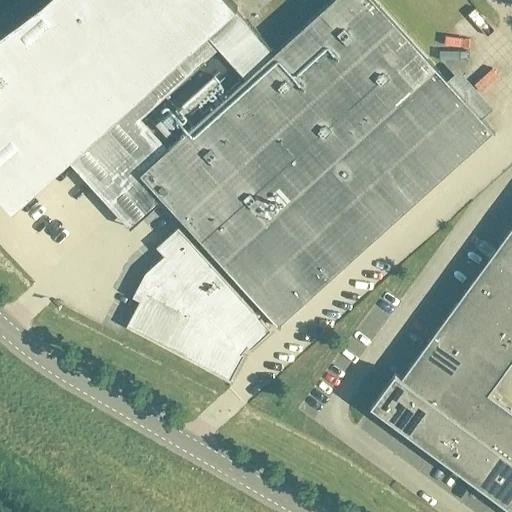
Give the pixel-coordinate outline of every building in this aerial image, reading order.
[(236,6),(237,5),(232,0),(43,0),(44,0),(0,32),(0,72),(8,82),(0,88),(0,192),(14,207),(67,159),(108,203),(132,181),(141,173),(145,178),(163,198),(249,293),(261,306),(255,311),(179,226),(156,247),(164,255),(145,272),(132,297),(140,300),(126,326),(231,381),(245,354),(242,352),(247,347),(250,350),(272,330),(261,317),(266,312),(280,328),(281,327),(278,324),(285,318),(492,131),(494,134),(495,133),(482,119),(447,80),(375,0),(331,0),(276,50),(236,6)] [(511,238),(506,234),(489,258),(511,274),(511,238)] [(511,274),(489,258),(472,281),(507,307),(511,300),(511,274)] [(507,307),(472,281),(454,305),(490,331),(496,322),(507,307)] [(511,334),(511,300),(507,307),(496,322),(511,334)] [(490,331),(454,305),(437,329),(472,355),(478,347),(490,331)] [(507,368),(511,361),(511,334),(496,322),(490,331),(478,347),(507,368)] [(472,355),(437,329),(420,353),(455,378),(472,355)] [(489,393),(507,368),(478,347),(472,355),(455,378),(449,387),(478,408),(489,393)] [(455,378),(420,353),(402,377),(437,403),(449,387),(455,378)] [(413,436),(437,403),(402,377),(395,372),(394,374),(371,405),(372,405),(413,436)] [(466,424),(478,408),(449,387),(437,403),(413,436),(442,457),(466,424)] [(491,442),(511,412),(511,409),(489,393),(478,408),(466,424),(491,442)] [(511,457),(511,412),(491,442),(499,448),(511,457)] [(474,481),(499,448),(491,442),(466,424),(442,457),(474,481)] [(507,505),(511,497),(511,457),(499,448),(474,481),(507,505)]
